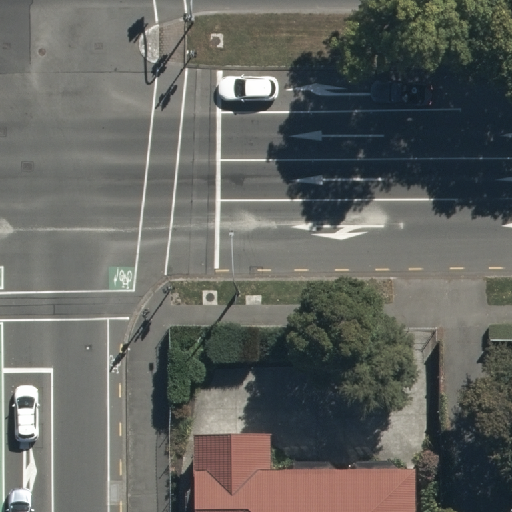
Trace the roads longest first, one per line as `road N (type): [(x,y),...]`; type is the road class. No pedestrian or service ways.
road 1 (primary): [(511,180),(34,183)]
road 2 (tertiary): [(36,511),(34,183)]
road 3 (tertiary): [(34,183),(32,0)]
